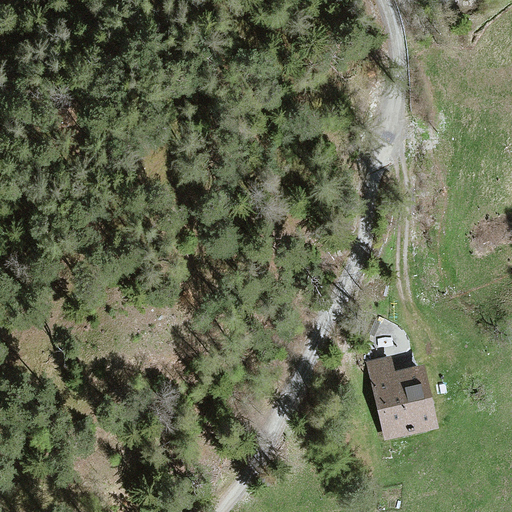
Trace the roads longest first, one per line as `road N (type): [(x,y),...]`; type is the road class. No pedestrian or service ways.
road 1 (track): [(384,0),(396,96),(347,284),(219,511)]
road 2 (track): [(406,298),(396,273),(399,176),(390,133)]
